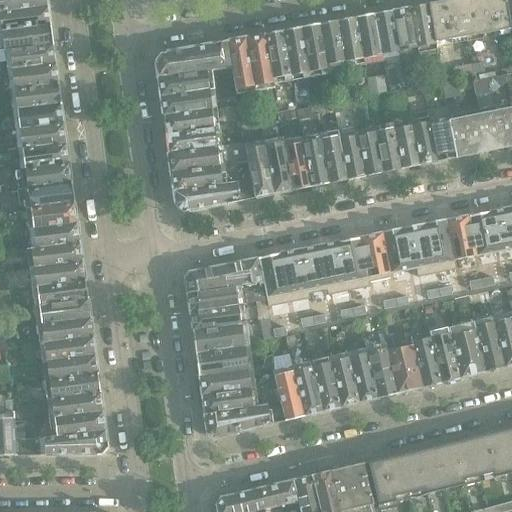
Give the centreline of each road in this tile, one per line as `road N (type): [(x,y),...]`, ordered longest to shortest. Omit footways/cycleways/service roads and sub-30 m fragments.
road 1 (residential): [(511,183),(155,259)]
road 2 (residential): [(188,479),(511,401)]
road 3 (residential): [(74,0),(112,267)]
road 4 (residential): [(112,267),(139,494)]
road 5 (residential): [(155,259),(125,34)]
road 6 (residential): [(188,479),(155,259)]
road 7 (residential): [(125,34),(320,0)]
road 8 (residential): [(0,495),(139,494)]
